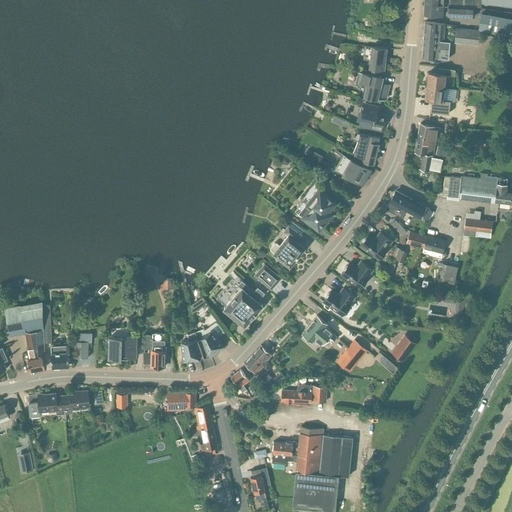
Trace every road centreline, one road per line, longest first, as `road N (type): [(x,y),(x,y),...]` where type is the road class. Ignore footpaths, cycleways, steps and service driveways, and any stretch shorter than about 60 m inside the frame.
road 1 (unclassified): [(213,376),(234,363),(335,248),(388,176),(401,139),(415,0)]
road 2 (unclassified): [(0,393),(45,380),(213,376)]
road 3 (secondary): [(424,511),(511,344)]
road 4 (residential): [(245,511),(213,376)]
road 5 (unclassified): [(456,511),(511,405)]
